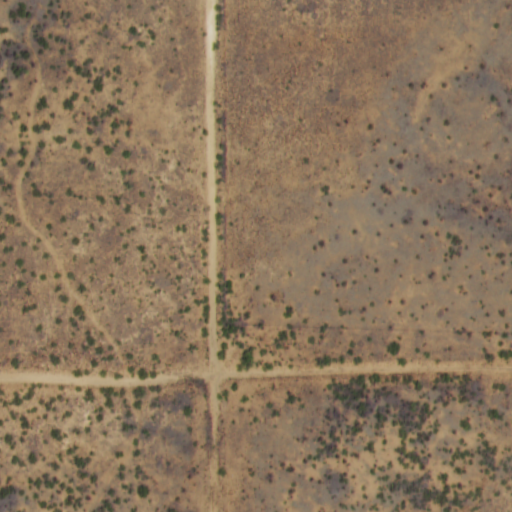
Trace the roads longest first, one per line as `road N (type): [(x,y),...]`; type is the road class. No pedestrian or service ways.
road 1 (residential): [(212,511),(214,0)]
road 2 (track): [(511,389),(212,381)]
